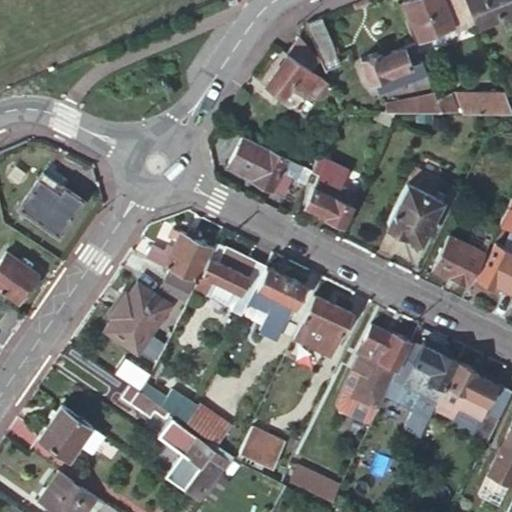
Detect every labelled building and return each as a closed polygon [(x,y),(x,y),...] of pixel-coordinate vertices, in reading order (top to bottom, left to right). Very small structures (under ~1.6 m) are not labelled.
[(473,21),(464,0),(403,0),(419,38),(453,24),(455,29),(473,21)] [(511,0),(467,0),(477,24),(500,15),(502,21),(511,16),(511,0)] [(322,16),(306,23),(325,70),(341,63),(322,16)] [(298,35),(287,51),(312,69),(319,60),(298,35)] [(421,60),(413,41),(380,54),(378,50),(362,57),(371,80),(375,78),(381,92),(414,78),(408,65),(421,60)] [(321,97),(331,83),(330,81),(312,69),(287,51),(264,82),(284,96),(285,95),(293,83),(308,94),(311,90),(321,97)] [(341,90),(334,92),(337,98),(344,95),(341,90)] [(462,111),(498,111),(511,111),(504,90),(454,91),(462,111)] [(436,98),(433,92),(387,102),(387,111),(395,111),(441,111),(436,98)] [(441,111),(458,111),(450,92),(436,98),(441,111)] [(312,169),(243,135),(227,164),(253,177),(252,180),(281,194),(291,175),(305,183),(312,169)] [(47,164),(43,170),(68,187),(72,181),(47,164)] [(68,187),(43,170),(18,205),(59,233),(83,198),(68,187)] [(433,180),(411,170),(386,223),(420,239),(444,191),(436,188),(434,193),(428,190),(433,180)] [(325,216),(342,224),(357,191),(320,173),(304,205),(326,214),(325,216)] [(496,283),(511,291),(511,196),(499,222),(511,227),(511,229),(507,242),(511,244),(508,249),(496,243),(477,279),(494,287),(496,283)] [(433,267),(469,285),(498,225),(485,219),(478,232),(474,230),(467,244),(448,235),(433,267)] [(212,246),(180,229),(179,231),(172,228),(170,232),(177,235),(167,254),(165,259),(197,276),(200,270),(208,254),(212,246)] [(197,276),(194,284),(204,288),(205,286),(210,275),(251,295),(256,283),(266,264),(225,244),(224,246),(215,241),(212,246),(208,254),(200,270),(197,276)] [(156,249),(150,258),(163,264),(165,259),(167,254),(156,249)] [(38,272),(7,250),(0,259),(0,288),(18,301),(19,299),(24,298),(28,292),(27,287),(38,272)] [(256,283),(251,295),(248,300),(286,319),(304,283),(266,264),(256,283)] [(191,282),(167,269),(158,285),(183,298),(191,282)] [(210,275),(205,286),(245,306),(248,300),(251,295),(210,275)] [(169,302),(137,281),(128,294),(126,292),(111,313),(114,315),(105,328),(137,350),(169,302)] [(350,310),(313,292),(293,333),(320,347),(331,352),(341,331),(350,310)] [(397,368),(411,339),(392,330),(391,332),(373,323),(359,352),(361,353),(354,368),(363,372),(352,394),(378,407),(385,392),(393,376),(397,368)] [(412,406),(402,425),(421,434),(426,424),(429,416),(432,411),(435,405),(439,398),(445,385),(458,358),(423,340),(421,344),(411,339),(397,368),(393,376),(385,392),(412,406)] [(439,398),(435,405),(453,415),(475,426),(481,415),(483,410),(498,417),(499,415),(511,390),(474,371),(476,366),(458,358),(445,385),(439,398)] [(140,391),(129,383),(121,396),(150,416),(155,410),(165,417),(169,411),(140,391)] [(198,401),(187,423),(204,435),(218,414),(198,401)] [(91,424),(60,403),(38,435),(69,456),(78,442),(92,451),(104,433),(91,424)] [(421,434),(417,441),(429,446),(437,431),(439,432),(445,418),(432,411),(429,416),(426,424),(421,434)] [(218,414),(204,435),(208,437),(217,444),(231,423),(218,414)] [(223,466),(225,467),(233,455),(217,444),(208,437),(205,440),(172,416),(159,435),(200,463),(189,478),(166,462),(159,471),(200,499),(223,466)] [(511,477),(511,422),(487,473),(509,484),(511,477)] [(279,451),(246,436),(240,451),(273,465),(279,451)] [(291,478),(332,499),(339,485),(297,464),(291,478)] [(85,511),(97,495),(59,469),(40,498),(60,511),(85,511)] [(100,511),(122,511),(106,501),(99,511),(100,511)]
